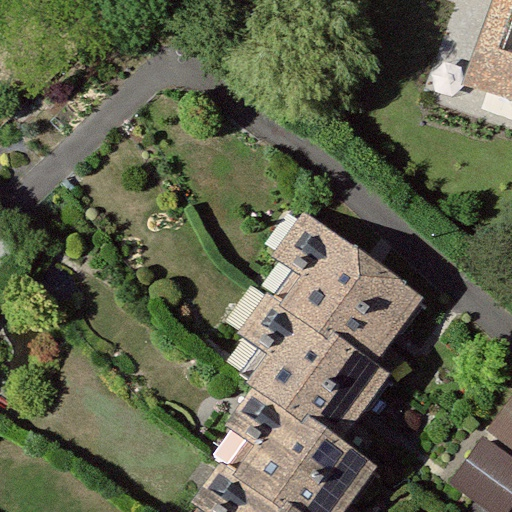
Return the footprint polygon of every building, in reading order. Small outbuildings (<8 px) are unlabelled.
[(511,0),(495,0),(464,86),(511,103),(511,0)] [(285,307),(377,368),(428,301),(306,216),(276,258),(306,280),(285,307)] [(250,387),(257,392),(342,448),(394,379),(377,368),(285,307),(271,298),(242,335),(273,358),(250,387)] [(259,449),(240,476),(291,511),(351,511),(380,473),(342,448),(257,392),(231,428),(259,449)] [(511,402),(491,433),(511,447),(511,402)] [(511,511),(511,457),(485,439),(453,487),(489,511),(511,511)] [(291,511),(240,476),(225,465),(196,507),(203,511),(291,511)]
